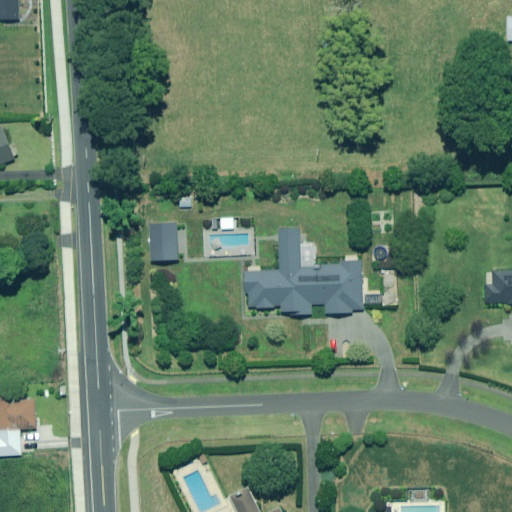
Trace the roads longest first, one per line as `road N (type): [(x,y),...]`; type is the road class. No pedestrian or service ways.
road 1 (residential): [(100,411),(404,399),(511,427)]
road 2 (residential): [(78,0),(100,411)]
